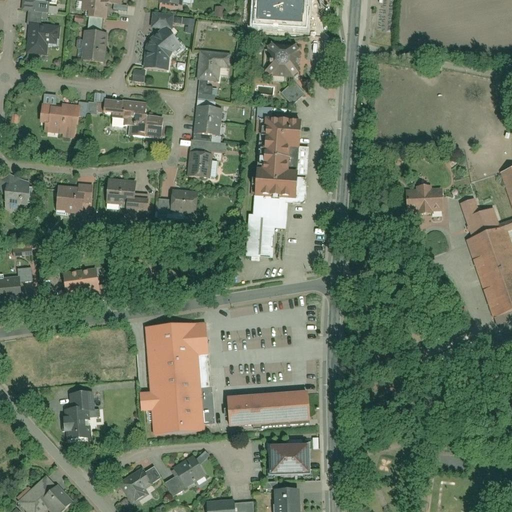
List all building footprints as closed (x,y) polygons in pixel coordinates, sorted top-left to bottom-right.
[(285,0),(286,14),(301,14),(301,5),(313,5),(312,0),(285,0)] [(24,1),(24,10),(36,11),(37,2),(31,1),(24,1)] [(85,1),(84,12),(92,13),(91,19),(106,20),(110,20),(112,3),(100,2),(85,1)] [(227,8),(217,7),(216,17),(226,18),(227,8)] [(176,16),(155,14),(154,27),(166,29),(171,29),(175,29),(176,16)] [(197,20),(178,18),(178,24),(188,25),(187,32),(196,33),(197,20)] [(90,33),(105,34),(106,20),(91,19),(90,33)] [(51,26),(31,25),(29,53),(49,55),(50,44),(51,26)] [(50,44),(59,45),(59,39),(61,39),(62,27),(51,26),(50,44)] [(183,45),(171,29),(166,29),(162,31),(154,37),(148,48),(146,70),(171,72),(172,59),(175,52),(183,45)] [(86,34),(84,60),(108,62),(109,35),(86,34)] [(302,44),(271,42),(269,76),(299,78),(302,44)] [(233,54),(203,52),(200,81),(202,81),(214,82),(221,83),(223,68),(232,69),(233,54)] [(136,71),(135,81),(146,82),(147,72),(136,71)] [(213,95),(214,82),(202,81),(201,100),(217,102),(217,95),(213,95)] [(296,83),(285,93),(294,105),(306,95),(296,83)] [(56,105),(57,95),(46,94),(45,104),(54,105),(56,105)] [(108,95),(97,94),(96,102),(101,103),(107,103),(108,100),(108,95)] [(125,102),(108,100),(107,103),(106,112),(116,113),(114,126),(126,128),(127,125),(131,126),(130,136),(165,139),(166,128),(164,127),(165,118),(149,116),(150,103),(125,101),(125,102)] [(91,104),(90,113),(99,114),(101,103),(96,102),(91,102),(91,104)] [(81,106),(80,116),(90,117),(90,113),(91,104),(82,103),(81,106)] [(48,123),(47,131),(50,132),(50,136),(60,137),(60,133),(66,133),(65,137),(78,138),(80,116),(81,106),(65,105),(65,108),(54,106),(54,105),(45,104),(43,123),(48,123)] [(224,110),(198,107),(196,133),(215,135),(222,136),(224,110)] [(275,109),(260,108),(259,119),(263,119),(274,120),(275,109)] [(274,120),(263,119),(262,144),(267,144),(265,170),(260,169),(258,196),(290,199),(297,199),(299,172),(292,171),(294,148),(303,149),(304,128),(301,127),(302,122),(274,120)] [(195,141),(214,142),(215,135),(196,133),(195,141)] [(214,152),(227,153),(228,143),(214,142),(195,141),(194,153),(214,154),(214,152)] [(192,152),(190,176),(212,178),(214,154),(194,153),(192,152)] [(511,168),(501,172),(511,205),(511,168)] [(13,174),(3,181),(1,194),(8,195),(7,204),(9,204),(8,211),(21,213),(22,205),(31,206),(34,184),(13,174)] [(109,203),(131,205),(131,212),(150,214),(151,200),(136,198),(138,182),(111,180),(109,203)] [(61,186),(58,210),(86,212),(87,201),(93,202),(95,185),(82,183),(81,188),(61,186)] [(418,190),(408,190),(409,212),(423,212),(423,215),(436,214),(436,212),(446,212),(445,188),(435,189),(435,186),(418,186),(418,190)] [(201,192),(176,190),(175,200),(174,208),(199,211),(201,192)] [(490,194),(460,203),(471,237),(501,227),(490,194)] [(290,199),(258,196),(257,214),(252,214),(249,257),(274,259),(277,228),(288,228),(290,199)] [(162,199),(161,212),(173,213),(174,208),(175,200),(162,199)] [(511,247),(507,230),(472,241),(497,324),(511,319),(511,247)] [(35,282),(33,269),(21,270),(22,277),(23,283),(35,282)] [(99,269),(67,274),(70,295),(102,290),(99,269)] [(22,277),(0,279),(0,301),(24,300),(23,283),(22,277)] [(472,322),(462,302),(448,309),(458,329),(472,322)] [(211,327),(147,330),(153,441),(209,437),(204,360),(213,359),(211,327)] [(477,340),(435,357),(440,368),(476,354),(474,350),(481,348),(477,340)] [(128,367),(107,369),(108,380),(129,379),(128,367)] [(93,394),(70,396),(71,411),(88,410),(94,409),(93,394)] [(312,394),(233,401),(235,434),(314,427),(312,394)] [(71,411),(63,411),(65,443),(90,441),(88,410),(71,411)] [(304,447),(264,451),(267,479),(306,476),(304,447)] [(192,462),(163,483),(174,497),(202,476),(192,462)] [(141,470),(117,485),(130,505),(147,495),(144,491),(151,486),(141,470)] [(46,511),(48,511),(41,503),(56,490),(45,478),(16,504),(22,511),(46,511)] [(66,511),(74,505),(59,487),(56,490),(41,503),(48,511),(66,511)] [(296,511),(295,492),(272,494),(272,511),(296,511)] [(232,511),(231,502),(206,504),(207,511),(232,511)]
